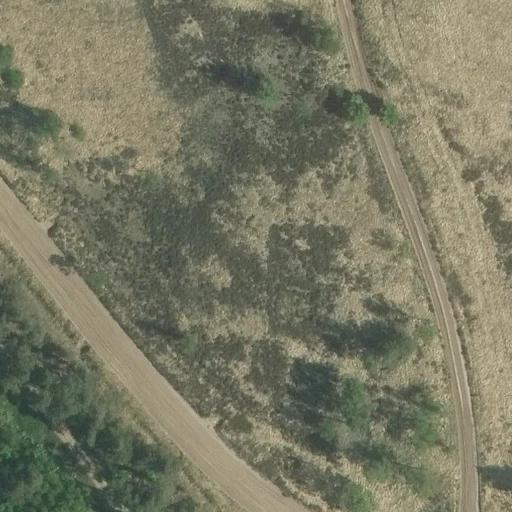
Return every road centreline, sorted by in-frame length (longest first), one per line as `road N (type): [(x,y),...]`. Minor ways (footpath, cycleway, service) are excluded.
road 1 (track): [(0,207),(164,412),(268,511)]
road 2 (track): [(119,511),(0,353)]
